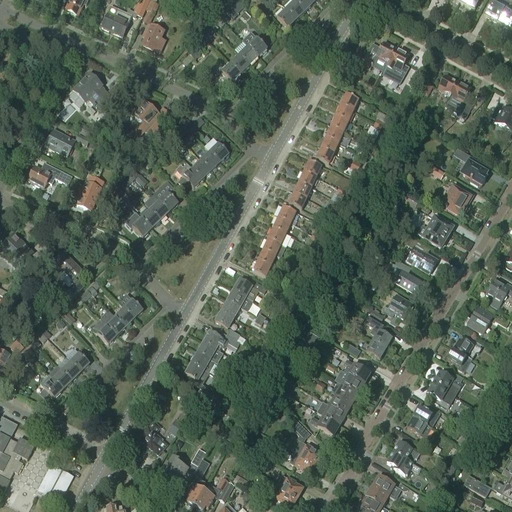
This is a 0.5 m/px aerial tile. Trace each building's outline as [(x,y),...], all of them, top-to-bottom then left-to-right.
[(69,0),(64,13),(77,19),(83,7),(86,8),(89,0),(69,0)] [(141,20),(147,6),(150,0),(139,0),(138,3),(141,4),(136,16),(128,12),(126,16),(117,12),(113,19),(107,16),(101,30),(122,40),(128,26),(131,19),(134,21),(136,18),(141,20)] [(304,14),(313,5),(307,0),(296,0),(294,3),(304,14)] [(479,0),(461,0),(459,4),(473,12),(479,0)] [(501,18),(507,6),(509,4),(509,3),(503,0),(493,0),(484,17),(496,24),(500,17),(501,18)] [(244,9),(238,3),(227,14),(232,20),(244,9)] [(296,22),(304,14),(294,3),(285,11),(296,22)] [(159,56),(165,44),(160,42),(164,34),(149,27),(158,7),(150,4),(146,12),(148,13),(142,24),(148,27),(142,39),(145,40),(141,49),(154,55),(155,53),(159,56)] [(511,30),(511,5),(509,4),(507,6),(501,18),(500,17),(496,24),(511,32),(511,30)] [(287,31),(296,22),(285,11),(276,20),(287,31)] [(224,27),(228,22),(224,18),(219,22),(224,27)] [(206,44),(211,39),(206,34),(202,39),(206,44)] [(257,60),(266,51),(256,41),(247,49),(257,60)] [(383,76),(386,70),(387,68),(388,65),(395,52),(384,46),(380,52),(372,47),(364,59),(369,62),(374,64),(373,66),(370,70),(383,76)] [(194,62),(202,53),(200,52),(197,49),(189,58),(194,62)] [(249,68),(257,60),(247,49),(238,58),(249,68)] [(401,72),(408,59),(395,52),(388,65),(387,68),(386,70),(392,73),(394,69),(401,72)] [(240,77),(249,68),(238,58),(229,66),(240,77)] [(370,70),(373,66),(374,64),(369,62),(364,59),(361,65),(364,66),(370,70)] [(231,86),(240,77),(229,66),(220,75),(231,86)] [(89,77),(73,94),(85,106),(88,102),(100,113),(105,108),(110,112),(116,106),(112,103),(117,98),(115,96),(119,92),(114,87),(106,96),(100,90),(101,88),(89,77)] [(450,99),(457,85),(445,79),(438,92),(450,99)] [(464,124),(474,105),(468,102),(471,96),(468,95),(470,92),(457,85),(450,99),(443,111),(458,119),(458,121),(464,124)] [(426,99),(432,89),(426,86),(421,95),(426,99)] [(353,113),(358,102),(345,96),(340,107),(352,113),(353,113)] [(136,127),(132,132),(139,139),(144,134),(150,139),(155,133),(160,128),(170,117),(162,111),(158,116),(154,112),(153,113),(144,105),(140,109),(139,108),(135,112),(137,113),(133,118),(140,125),(137,129),(136,127)] [(348,124),(353,113),(352,113),(340,107),(335,118),(348,124)] [(511,114),(503,110),(502,113),(496,110),(491,120),(495,122),(494,124),(510,133),(511,130),(511,114)] [(343,135),(348,124),(335,118),(330,129),(343,135)] [(186,122),(175,132),(176,133),(180,138),(191,127),(186,122)] [(379,133),(382,129),(375,125),(373,129),(379,133)] [(90,140),(98,133),(92,127),(89,130),(82,127),(78,135),(90,141),(90,140)] [(191,127),(180,138),(185,143),(196,132),(191,127)] [(338,146),(343,135),(330,129),(325,140),(338,146)] [(74,144),(53,133),(50,141),(48,140),(44,146),(46,147),(45,150),(54,154),(55,153),(67,159),(74,144)] [(89,142),(78,136),(75,142),(86,148),(89,142)] [(333,156),(338,146),(325,140),(320,150),(333,156)] [(164,144),(169,149),(172,146),(167,141),(164,144)] [(203,150),(208,155),(219,166),(228,157),(212,141),(203,150)] [(92,152),(96,145),(91,142),(88,149),(92,152)] [(370,151),(372,146),(365,142),(363,147),(370,151)] [(165,153),(169,149),(164,144),(160,148),(165,153)] [(95,153),(102,156),(105,150),(98,146),(95,153)] [(368,155),(370,151),(363,147),(361,151),(368,155)] [(328,168),(333,156),(320,150),(315,162),(328,168)] [(210,174),(219,166),(208,155),(200,163),(210,174)] [(478,187),(481,189),(486,180),(484,179),(487,176),(483,174),(486,169),(464,156),(460,163),(466,166),(460,177),(470,182),(469,183),(470,183),(470,185),(477,189),(478,187)] [(134,163),(123,158),(119,166),(130,171),(134,163)] [(441,181),(445,175),(418,160),(415,166),(441,181)] [(210,174),(200,163),(191,171),(189,169),(189,170),(191,172),(202,182),(210,174)] [(316,180),(321,169),(308,163),(303,174),(316,180)] [(35,169),(28,183),(43,192),(47,185),(51,187),(54,181),(68,189),(73,180),(46,166),(42,173),(35,169)] [(193,191),(202,182),(191,172),(189,170),(185,167),(182,170),(180,168),(175,173),(182,180),(177,185),(183,191),(188,186),(193,191)] [(135,181),(139,177),(134,173),(130,177),(135,181)] [(311,191),(316,180),(303,174),(298,185),(311,191)] [(130,177),(126,180),(131,185),(135,181),(130,177)] [(139,177),(135,181),(143,189),(147,185),(139,177)] [(79,201),(76,208),(90,214),(103,185),(89,179),(83,193),(78,191),(75,199),(79,201)] [(130,198),(133,196),(122,185),(120,188),(130,198)] [(306,201),(311,191),(298,185),(293,195),(306,201)] [(345,196),(347,192),(340,188),(337,192),(345,196)] [(118,198),(122,194),(117,189),(113,193),(118,198)] [(472,198),(456,189),(455,190),(456,190),(455,192),(452,190),(446,200),(442,198),(436,207),(444,212),(443,213),(446,214),(446,213),(458,220),(464,209),(466,210),(466,209),(472,198)] [(342,201),(345,196),(337,192),(335,197),(342,201)] [(168,215),(177,206),(167,195),(158,204),(168,215)] [(301,213),(306,201),(293,195),(288,207),(301,213)] [(428,216),(431,210),(417,201),(414,206),(416,208),(416,209),(428,216)] [(159,223),(168,215),(158,204),(149,213),(159,223)] [(105,206),(101,213),(112,217),(115,210),(105,206)] [(290,226),(295,215),(282,209),(277,220),(290,226)] [(151,232),(159,223),(149,213),(140,221),(151,232)] [(151,232),(140,221),(135,216),(131,220),(136,225),(131,230),(142,240),(151,232)] [(272,231),(285,237),(290,227),(290,226),(277,220),(272,231)] [(440,251),(451,231),(434,221),(427,232),(422,228),(417,236),(423,240),(422,241),(440,251)] [(391,244),(396,235),(386,230),(382,239),(391,244)] [(272,231),(267,241),(280,247),(285,249),(285,250),(290,239),(285,237),(272,231)] [(0,254),(23,278),(34,267),(28,260),(32,255),(14,237),(0,251),(0,254)] [(429,277),(437,263),(426,257),(430,252),(408,239),(403,248),(412,253),(406,263),(429,277)] [(262,252),(275,258),(280,260),(285,249),(280,247),(267,241),(262,252)] [(270,269),(275,258),(262,252),(257,263),(270,269)] [(82,274),(67,258),(62,254),(53,263),(57,267),(53,272),(58,277),(63,273),(72,283),(70,284),(72,287),(61,298),(68,305),(83,289),(75,281),(82,274)] [(265,280),(270,269),(257,263),(252,274),(265,280)] [(416,299),(424,286),(401,272),(393,285),(416,299)] [(103,285),(99,280),(91,288),(96,292),(103,285)] [(253,290),(238,282),(232,293),(245,300),(250,303),(256,293),(265,298),(275,304),(278,298),(256,285),(253,290)] [(503,288),(494,283),(485,297),(500,306),(506,295),(511,298),(511,290),(510,289),(504,286),(503,288)] [(239,311),(245,300),(232,293),(226,304),(239,311)] [(82,306),(87,302),(82,297),(78,302),(82,306)] [(117,306),(123,312),(133,322),(142,314),(126,297),(117,306)] [(0,306),(9,312),(13,306),(0,298),(0,306)] [(396,298),(390,309),(387,307),(383,314),(392,319),(394,316),(403,321),(407,314),(409,316),(413,310),(411,308),(411,307),(396,298)] [(79,310),(82,306),(78,302),(74,305),(79,310)] [(233,321),(239,311),(226,304),(220,314),(233,321)] [(26,323),(30,315),(14,307),(9,319),(15,322),(17,319),(26,323)] [(317,307),(314,311),(321,315),(324,311),(317,307)] [(380,326),(384,319),(370,311),(366,317),(380,326)] [(477,311),(467,328),(481,337),(492,319),(477,311)] [(125,331),(133,322),(123,312),(114,320),(125,331)] [(300,313),(297,319),(303,323),(307,318),(300,313)] [(70,328),(75,323),(66,314),(61,319),(70,328)] [(116,340),(125,331),(114,320),(108,314),(99,323),(105,329),(116,340)] [(227,331),(233,321),(220,314),(214,324),(227,331)] [(263,324),(265,319),(259,316),(256,321),(263,324)] [(385,351),(391,341),(379,333),(382,327),(368,319),(363,326),(372,331),(369,336),(374,339),(372,344),(385,351)] [(105,329),(99,323),(91,332),(108,348),(116,340),(105,329)] [(295,337),(298,332),(293,329),(290,334),(295,337)] [(226,338),(236,344),(239,338),(229,332),(226,338)] [(306,332),(298,346),(311,353),(319,340),(306,332)] [(46,333),(42,337),(47,341),(50,338),(46,334),(46,333)] [(215,353),(219,355),(221,350),(224,352),(227,345),(236,351),(239,345),(236,344),(226,338),(223,343),(208,334),(202,345),(215,353)] [(43,345),(47,341),(42,337),(38,341),(43,345)] [(471,362),(474,357),(477,352),(472,349),(459,341),(453,352),(471,362)] [(17,357),(24,350),(16,342),(9,349),(17,357)] [(385,351),(372,344),(369,349),(364,346),(361,351),(366,354),(365,354),(379,362),(385,351)] [(222,357),(219,355),(215,353),(202,345),(196,356),(209,363),(216,367),(222,357)] [(357,359),(360,353),(349,347),(345,353),(357,359)] [(29,359),(33,355),(29,350),(24,355),(29,359)] [(0,374),(9,357),(0,351),(0,374)] [(463,376),(468,367),(471,362),(453,352),(447,363),(459,369),(457,372),(463,376)] [(25,363),(29,359),(24,355),(21,358),(22,359),(19,362),(22,365),(25,362),(25,363)] [(80,375),(89,366),(79,356),(70,365),(80,375)] [(196,356),(190,366),(203,373),(208,376),(214,366),(209,363),(196,356)] [(289,357),(283,368),(290,372),(296,361),(289,357)] [(347,378),(363,387),(369,376),(347,363),(344,368),(347,369),(343,375),(347,378)] [(333,375),(336,370),(326,364),(323,369),(333,375)] [(71,384),(80,375),(70,365),(61,373),(71,384)] [(216,418),(221,413),(217,408),(220,405),(201,388),(208,376),(203,373),(190,366),(184,377),(196,383),(194,387),(200,394),(196,399),(216,418)] [(22,386),(29,373),(22,369),(15,383),(22,386)] [(288,381),(292,375),(284,370),(281,376),(288,381)] [(63,392),(71,384),(61,373),(52,382),(63,392)] [(272,383),(275,378),(266,373),(263,378),(272,383)] [(439,376),(433,386),(454,399),(462,386),(445,376),(444,378),(439,376)] [(54,401),(63,392),(52,382),(48,378),(40,387),(54,401)] [(357,397),(363,387),(347,378),(341,388),(357,397)] [(270,388),(264,385),(260,392),(266,395),(270,388)] [(331,396),(335,398),(351,407),(357,397),(341,388),(337,385),(331,396)] [(454,399),(433,386),(427,397),(431,399),(430,401),(447,411),(454,399)] [(497,400),(501,394),(489,387),(485,393),(497,400)] [(263,405),(268,397),(256,390),(252,398),(263,405)] [(283,407),(288,398),(274,390),(271,396),(283,407)] [(496,400),(486,394),(481,402),(491,408),(496,400)] [(345,418),(351,407),(335,398),(329,409),(345,418)] [(316,415),(323,419),(339,428),(345,418),(329,409),(322,405),(316,415)] [(176,440),(192,412),(185,408),(178,422),(176,421),(168,435),(176,440)] [(503,425),(508,416),(495,408),(490,417),(503,425)] [(419,410),(413,420),(430,431),(439,416),(429,410),(427,415),(419,410)] [(0,497),(2,499),(10,484),(8,484),(13,474),(18,476),(22,467),(18,465),(21,459),(27,463),(35,448),(20,441),(17,446),(10,442),(17,427),(2,419),(0,422),(0,497)] [(339,428),(323,419),(320,425),(313,421),(310,426),(333,439),(339,428)] [(430,431),(413,420),(406,431),(419,439),(420,438),(424,441),(427,436),(430,431)] [(310,437),(296,423),(290,430),(302,442),(304,442),(310,437)] [(147,429),(137,440),(149,451),(150,452),(151,452),(157,457),(162,452),(166,447),(160,442),(160,441),(154,435),(159,430),(153,424),(148,430),(147,429)] [(474,436),(465,431),(457,444),(465,449),(474,436)] [(291,453),(295,455),(297,457),(300,459),(315,467),(320,458),(312,454),(313,452),(297,443),(291,453)] [(433,454),(437,448),(426,443),(423,448),(433,454)] [(403,447),(398,444),(392,454),(411,466),(414,461),(416,461),(420,454),(404,445),(403,447)] [(268,459),(272,453),(263,448),(260,453),(268,459)] [(198,469),(202,462),(206,455),(198,451),(190,465),(198,469)] [(263,467),(267,461),(254,454),(251,460),(263,467)] [(406,479),(411,471),(409,470),(411,466),(392,454),(386,465),(391,468),(390,470),(406,479)] [(303,471),(311,476),(315,467),(300,459),(297,457),(295,455),(289,465),(295,469),(302,473),(303,471)] [(188,471),(178,465),(179,463),(172,459),(169,466),(166,464),(159,476),(168,481),(166,483),(175,488),(181,477),(184,479),(188,471)] [(201,481),(209,466),(202,462),(198,469),(193,477),(201,481)] [(511,463),(511,464),(507,472),(510,474),(509,475),(504,472),(501,477),(511,482),(511,463)] [(451,478),(456,469),(448,465),(443,473),(451,478)] [(62,500),(73,479),(51,467),(40,488),(62,500)] [(246,492),(250,485),(236,477),(232,484),(246,492)] [(302,491),(294,487),(295,485),(288,481),(282,478),(276,488),(297,500),(302,491)] [(485,500),(490,491),(468,478),(463,488),(485,500)] [(399,486),(397,490),(378,479),(371,489),(387,499),(391,493),(398,497),(400,492),(403,494),(407,493),(408,491),(399,486)] [(194,509),(208,486),(198,481),(194,482),(185,498),(188,500),(186,505),(194,509)] [(218,502),(228,485),(221,481),(216,491),(208,486),(194,509),(198,511),(202,511),(204,509),(208,511),(214,500),(218,502)] [(511,482),(507,489),(503,487),(503,488),(497,485),(493,492),(497,494),(497,495),(502,498),(511,503),(511,482)] [(223,505),(233,488),(228,485),(218,502),(223,505)] [(276,501),(276,502),(283,506),(284,504),(291,509),(297,500),(276,488),(270,498),(276,501)] [(365,500),(381,509),(387,499),(371,489),(365,500)] [(437,503),(441,497),(434,493),(431,500),(437,503)] [(480,510),(484,503),(474,497),(470,504),(480,510)] [(443,504),(449,507),(452,501),(447,498),(443,504)] [(365,500),(359,510),(362,511),(379,511),(381,509),(365,500)]
